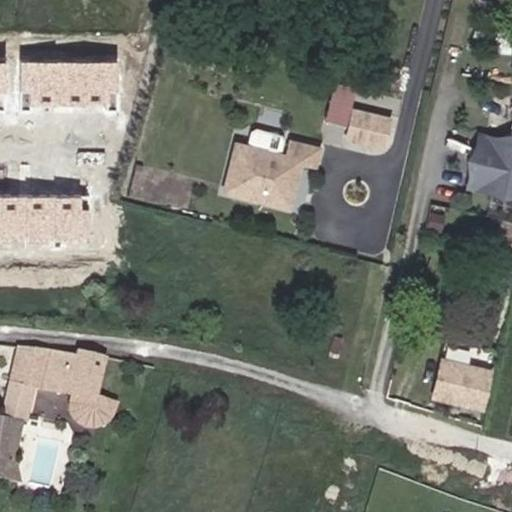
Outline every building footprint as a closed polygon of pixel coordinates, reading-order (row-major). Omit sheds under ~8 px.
[(344,123),(351,85),(330,81),(323,119),(344,123)] [(369,148),(376,120),(356,116),(349,143),(369,148)] [(386,153),(394,125),(376,120),(369,148),(386,153)] [(241,148),(229,194),(291,210),(303,164),(318,168),(322,153),(295,146),(291,161),(284,159),(287,144),(285,140),(261,133),(257,136),(253,151),(241,148)] [(497,173),(494,187),(511,191),(511,145),(496,142),(491,172),(497,173)] [(488,186),(494,187),(497,173),(491,172),(488,186)] [(511,241),(511,220),(490,217),(487,238),(511,241)] [(74,357),(16,348),(8,382),(29,386),(64,395),(92,398),(102,359),(76,352),(74,357)] [(444,361),(441,374),(477,382),(480,369),(444,361)] [(483,410),(489,385),(477,382),(441,374),(435,399),(483,410)] [(0,476),(8,478),(29,386),(8,382),(0,414),(0,413),(0,476)]
